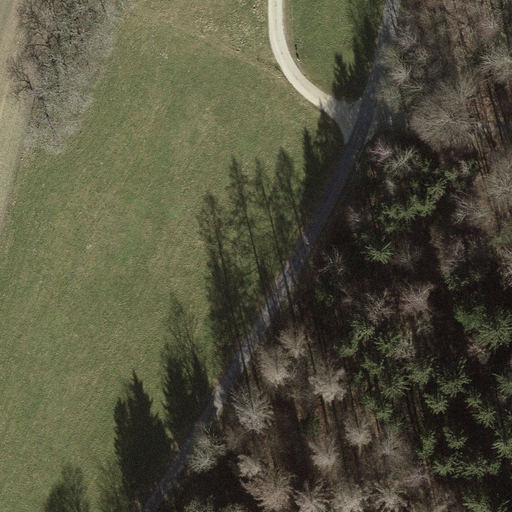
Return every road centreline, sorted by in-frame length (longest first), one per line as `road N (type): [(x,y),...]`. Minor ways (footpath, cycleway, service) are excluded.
road 1 (track): [(148,511),(203,433),(364,127),(395,0)]
road 2 (track): [(279,0),(294,75),(364,127),(444,146),(511,134)]
